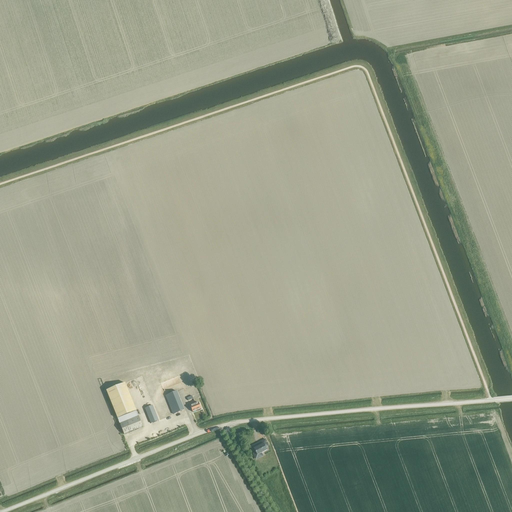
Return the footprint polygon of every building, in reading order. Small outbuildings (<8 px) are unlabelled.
[(169,371),(161,374),(160,371),(154,374),(161,390),(174,385),(169,371)] [(106,391),(124,434),(143,427),(125,383),(106,391)] [(166,396),(173,415),(184,410),(177,392),(166,396)] [(198,403),(195,404),(194,401),(189,403),(193,412),(201,409),(198,403)] [(145,409),(151,424),(158,421),(152,406),(145,409)] [(267,450),(265,446),(267,445),(268,445),(267,442),(265,439),(263,441),(260,442),(262,445),(258,447),(257,444),(252,446),(257,456),(267,450)]
